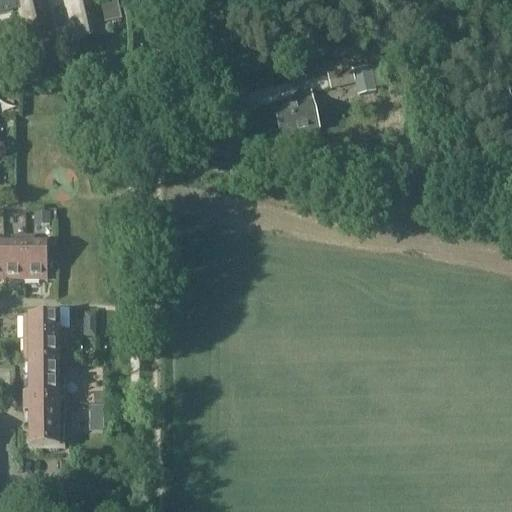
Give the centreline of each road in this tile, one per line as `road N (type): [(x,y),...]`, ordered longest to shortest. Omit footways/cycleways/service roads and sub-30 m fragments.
road 1 (track): [(142,0),(152,34),(152,511)]
road 2 (track): [(152,62),(222,153),(152,150)]
